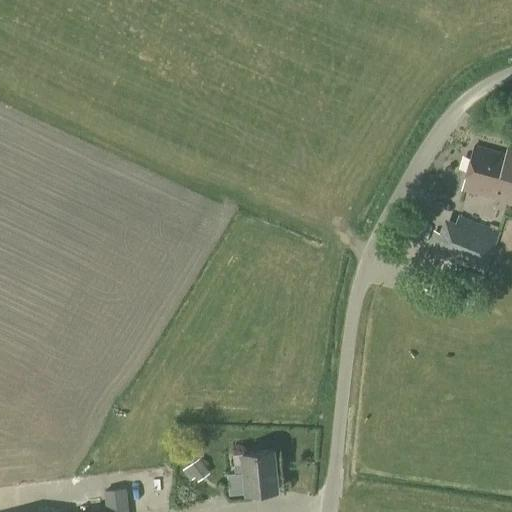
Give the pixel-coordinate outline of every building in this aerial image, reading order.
[(506,154),(475,146),(463,189),(511,202),(511,149),(508,148),(506,154)] [(500,232),(459,216),(455,223),(452,222),(442,249),(446,250),(444,258),(484,275),(500,232)] [(247,493),(278,490),(274,450),(243,453),(247,493)] [(198,482),(210,473),(199,458),(182,470),(190,481),(195,478),(198,482)] [(127,511),(127,509),(125,488),(104,491),(106,511),(103,511),(127,511)]
